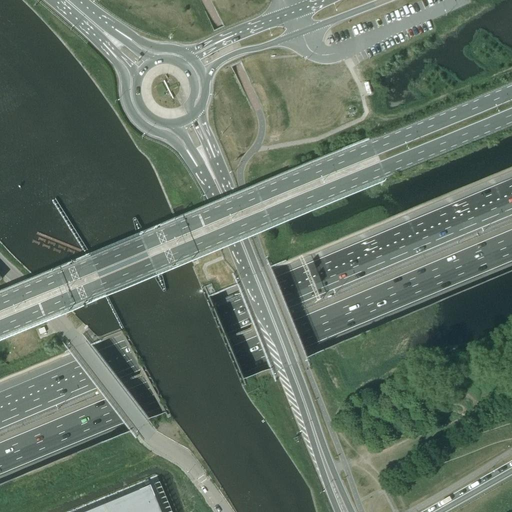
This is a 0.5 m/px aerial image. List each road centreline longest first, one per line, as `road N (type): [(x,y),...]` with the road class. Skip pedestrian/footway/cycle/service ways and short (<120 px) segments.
road 1 (primary): [(511,93),(0,309)]
road 2 (primary): [(0,331),(511,116)]
road 3 (motorway): [(511,201),(0,415)]
road 4 (motorway): [(0,458),(511,245)]
road 5 (unclassified): [(226,511),(0,261)]
road 6 (primary): [(327,469),(216,182)]
road 7 (primary): [(102,43),(123,71),(133,116),(172,138),(197,166)]
